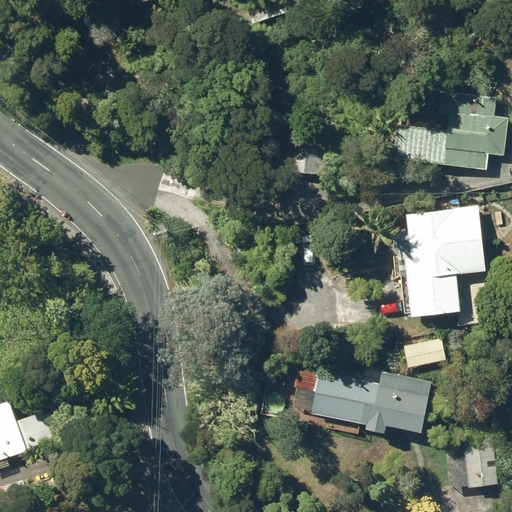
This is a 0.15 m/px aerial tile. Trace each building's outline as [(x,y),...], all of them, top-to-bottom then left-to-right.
[(257,0),(247,4),(254,24),(292,11),(288,0),(257,0)] [(401,155),(492,168),(495,152),(509,153),(511,132),(511,115),(499,113),(501,97),(446,89),(443,112),(455,113),(454,129),(405,123),(401,155)] [(278,167),(329,174),(335,135),(284,128),(278,167)] [(421,311),(421,314),(468,307),(465,282),(495,278),(483,203),(415,212),(417,229),(401,231),(412,312),(421,311)] [(409,347),(413,367),(452,359),(449,339),(409,347)] [(373,428),(393,432),(395,424),(430,431),(440,379),(387,370),(385,383),(325,371),(318,412),(374,423),(373,428)] [(264,374),(262,418),(284,419),(286,375),(264,374)] [(0,459),(35,448),(34,445),(59,436),(45,398),(22,405),(20,398),(0,404),(0,459)] [(469,438),(475,486),(504,483),(497,434),(469,438)]
